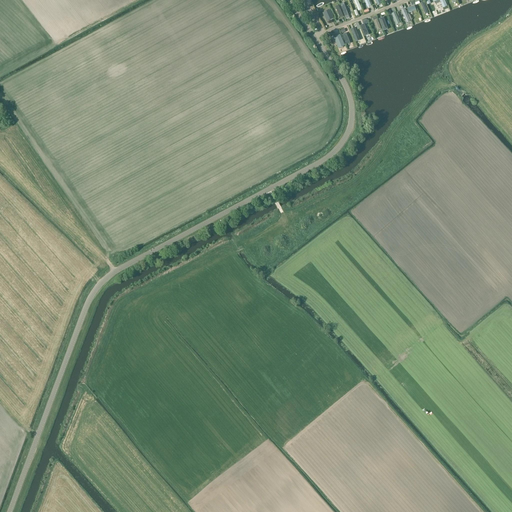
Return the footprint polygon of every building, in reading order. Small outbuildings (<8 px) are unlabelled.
[(358,11),(362,9),(357,0),(355,0),(354,1),(358,11)] [(429,12),(424,1),(421,2),(425,14),(429,12)] [(349,15),(344,2),(340,4),(345,16),(349,15)] [(343,16),(338,5),(335,6),(340,18),(343,16)] [(405,8),(401,10),(406,22),(410,21),(405,8)] [(334,18),(331,9),(323,13),(326,21),(334,18)] [(400,23),(396,12),(392,13),(396,24),(400,23)] [(374,20),(373,20),(377,31),(382,29),(378,18),(377,18),(376,16),(372,17),(374,20)] [(388,29),(384,17),(379,19),(384,30),(388,29)] [(364,24),(360,25),(365,36),(369,34),(365,24),(368,23),(367,19),(362,21),(364,24)] [(360,40),(355,27),(351,29),(356,41),(360,40)] [(345,45),(340,34),(332,37),(334,41),(335,41),(338,48),(345,45)]
